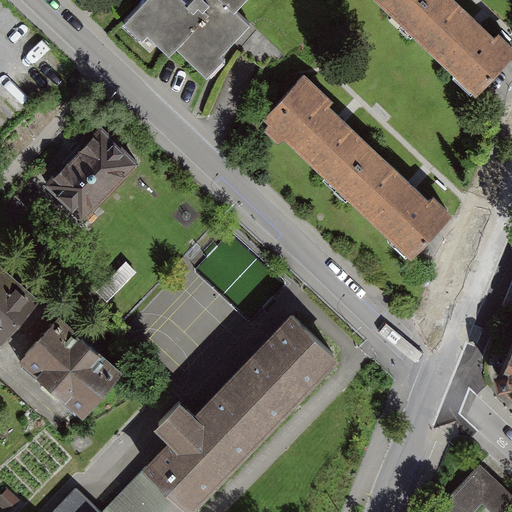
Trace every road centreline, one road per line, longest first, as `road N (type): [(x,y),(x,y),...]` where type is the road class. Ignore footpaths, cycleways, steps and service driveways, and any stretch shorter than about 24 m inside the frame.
road 1 (residential): [(112,71),(441,380)]
road 2 (residential): [(511,215),(441,380)]
road 3 (unclassified): [(0,186),(112,71)]
road 4 (residential): [(441,380),(388,511)]
